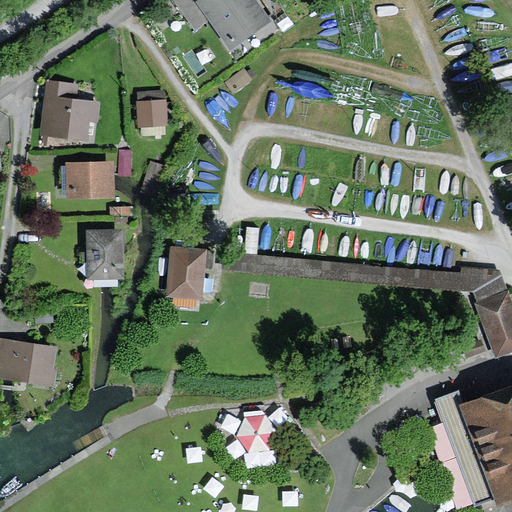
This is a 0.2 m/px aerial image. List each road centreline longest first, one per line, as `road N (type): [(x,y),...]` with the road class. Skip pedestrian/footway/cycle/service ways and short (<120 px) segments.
road 1 (track): [(511,257),(452,238),(233,198),(237,146),(258,128),(468,167),(482,175),(500,226)]
road 2 (track): [(413,17),(482,175)]
